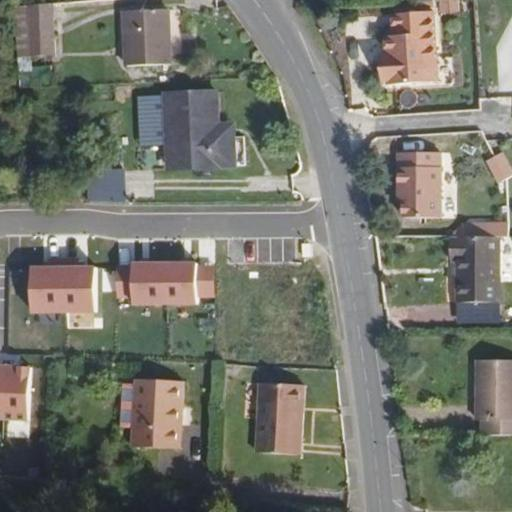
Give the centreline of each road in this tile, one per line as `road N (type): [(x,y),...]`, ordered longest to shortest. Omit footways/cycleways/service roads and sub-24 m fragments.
road 1 (residential): [(0,223),(342,226)]
road 2 (secondary): [(381,511),(342,226)]
road 3 (secondary): [(342,226),(308,99),(254,0)]
